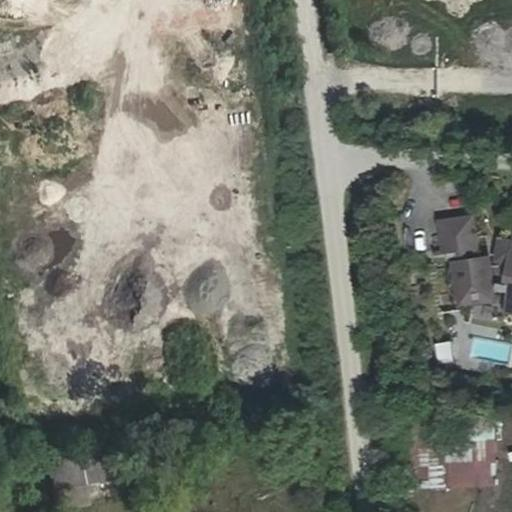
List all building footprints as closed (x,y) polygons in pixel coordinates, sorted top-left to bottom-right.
[(446,254),(484,248),(479,212),(441,217),(446,254)] [(511,231),(503,230),(497,262),(510,264),(501,308),(511,309),(511,231)] [(454,259),(460,306),(475,305),(477,322),(503,318),(494,254),(454,259)] [(500,419),(412,418),(412,487),(500,487),(500,419)] [(152,448),(157,493),(187,490),(184,469),(208,467),(205,442),(152,448)] [(87,482),(108,481),(107,453),(51,456),(53,503),(88,501),(87,482)]
